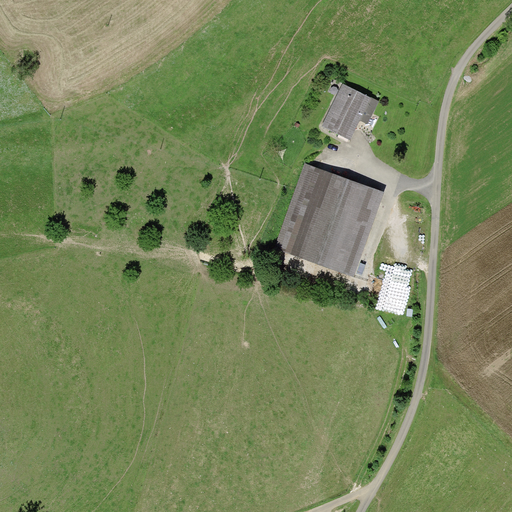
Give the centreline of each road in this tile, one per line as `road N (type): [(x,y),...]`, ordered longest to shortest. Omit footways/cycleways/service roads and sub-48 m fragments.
road 1 (unclassified): [(511,11),(463,62),(451,89),(417,402),(358,511)]
road 2 (track): [(511,448),(426,360)]
